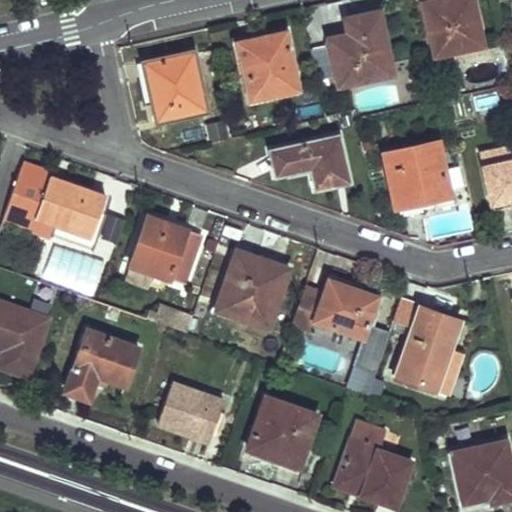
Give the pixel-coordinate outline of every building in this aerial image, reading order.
[(434,54),(482,44),(473,0),(424,0),(428,14),(425,15),(434,54)] [(391,73),(378,11),(346,18),(349,33),(337,35),(332,37),(330,42),(331,50),(339,84),(391,73)] [(261,36),(238,41),(250,100),(298,89),(287,37),(261,43),(261,36)] [(193,51),(144,61),(157,120),(206,108),(193,51)] [(338,135),(270,150),(275,175),(310,166),(315,187),(347,180),(338,135)] [(449,191),(448,189),(437,141),(390,151),(393,168),(387,168),(396,206),(424,200),(424,196),(449,191)] [(507,146),(481,153),(492,204),(508,200),(510,206),(511,205),(511,159),(511,160),(507,146)] [(458,166),(444,169),(448,189),(462,186),(458,166)] [(111,200),(20,169),(2,221),(31,231),(35,220),(92,239),(98,223),(103,225),(111,200)] [(201,233),(148,214),(131,265),(184,284),(201,233)] [(237,256),(217,309),(268,326),(288,269),(258,258),(255,263),(237,256)] [(378,296),(330,279),(325,293),(305,286),(292,324),(312,331),(316,320),(363,336),(378,296)] [(49,318),(0,300),(0,349),(4,351),(11,353),(6,368),(28,376),(49,318)] [(460,321),(400,300),(393,318),(413,325),(397,373),(416,379),(415,384),(435,392),(436,388),(450,351),(460,321)] [(140,348),(86,328),(66,384),(90,393),(95,382),(105,386),(108,379),(126,385),(140,348)] [(11,353),(4,351),(0,362),(0,366),(6,368),(11,353)] [(462,356),(450,351),(436,388),(448,391),(462,356)] [(225,400),(172,381),(158,421),(209,440),(225,400)] [(90,393),(66,384),(64,390),(89,400),(90,393)] [(317,413),(266,395),(248,446),(299,465),(317,413)] [(381,447),(353,437),(337,478),(365,488),(363,493),(394,505),(411,461),(382,450),(381,447)] [(511,459),(508,439),(453,451),(464,502),(498,494),(500,499),(511,496),(511,459)] [(365,488),(337,478),(336,483),(363,493),(365,488)]
